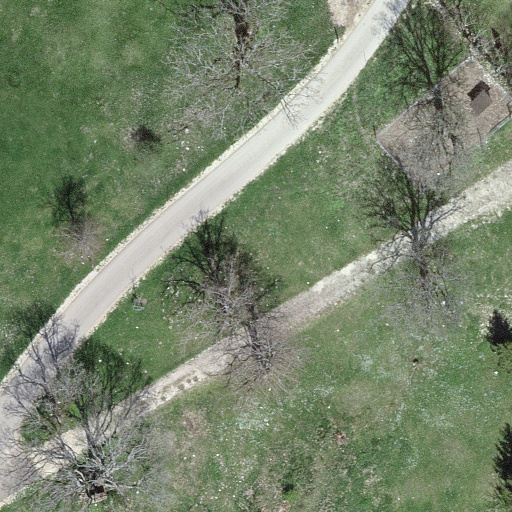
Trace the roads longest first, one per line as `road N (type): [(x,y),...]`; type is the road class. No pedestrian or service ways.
road 1 (track): [(511,171),(0,478)]
road 2 (track): [(389,0),(293,116),(98,295),(0,419)]
